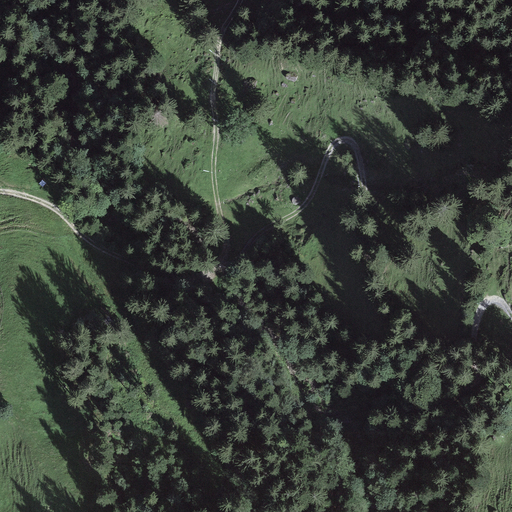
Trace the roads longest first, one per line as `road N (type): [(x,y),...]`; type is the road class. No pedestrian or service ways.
road 1 (track): [(0,191),(55,209),(100,248),(165,275),(202,276),(238,259),(260,231),(304,204),(331,150),(348,140),(364,181),(368,257),(406,339),(469,386),(481,309),(494,302),(511,315)]
road 2 (track): [(227,261),(213,161),(254,0)]
